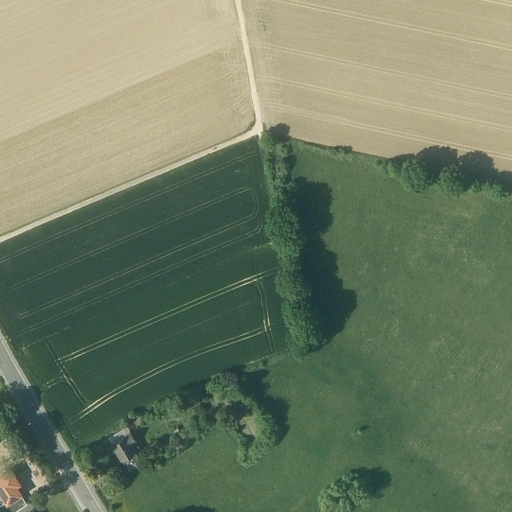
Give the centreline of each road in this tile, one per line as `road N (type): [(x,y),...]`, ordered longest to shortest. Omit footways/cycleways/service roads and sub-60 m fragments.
road 1 (track): [(0,241),(258,130)]
road 2 (secondary): [(0,358),(93,511)]
road 3 (track): [(237,0),(258,130)]
